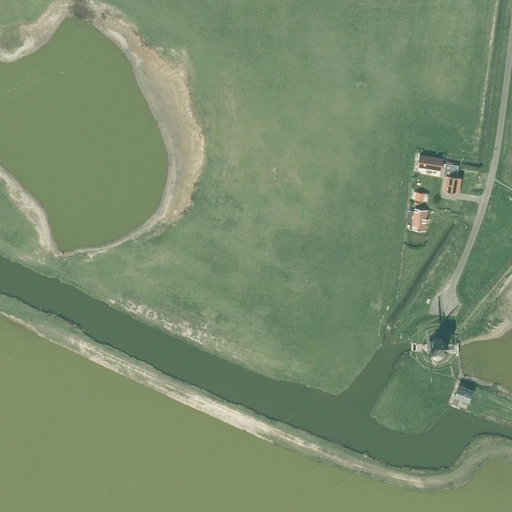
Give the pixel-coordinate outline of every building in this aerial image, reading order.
[(443,171),(443,175),(446,176),(444,191),(458,193),(460,178),(457,177),(459,166),(445,163),(443,171)] [(417,192),(415,199),(423,201),(424,194),(417,192)] [(414,210),(412,230),(425,232),(428,211),(414,210)] [(427,344),(427,352),(432,358),(440,359),(446,353),(446,345),(442,340),(433,339),(427,344)] [(459,385),(452,402),(458,404),(460,399),(468,402),(473,391),(459,385)]
